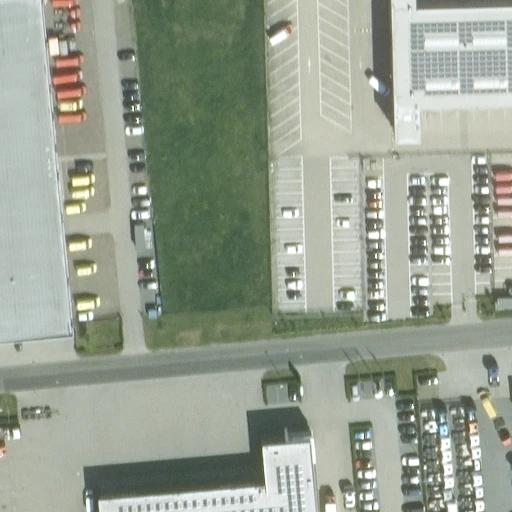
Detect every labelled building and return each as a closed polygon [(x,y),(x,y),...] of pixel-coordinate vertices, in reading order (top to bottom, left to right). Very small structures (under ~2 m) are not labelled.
[(0,0),(0,330),(71,324),(41,0),(0,0)] [(511,0),(389,0),(393,128),(418,127),(417,95),(424,95),(440,94),(456,94),(472,93),(488,93),(504,93),(511,92),(511,0)] [(142,222),(133,223),(135,248),(144,247),(142,222)] [(371,394),(418,392),(417,362),(369,364),(371,394)] [(98,511),(316,511),(309,429),(260,433),(263,465),(264,472),(96,487),(98,511)]
